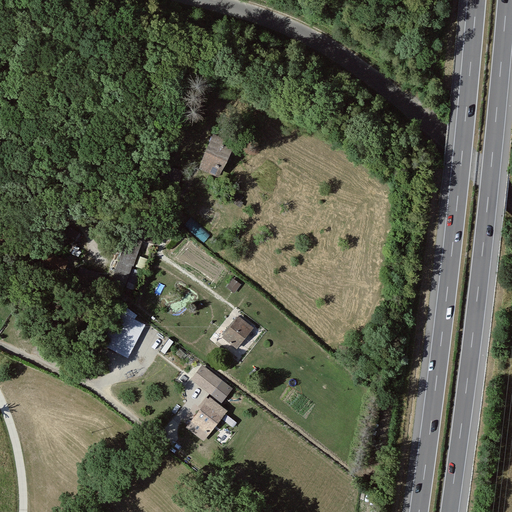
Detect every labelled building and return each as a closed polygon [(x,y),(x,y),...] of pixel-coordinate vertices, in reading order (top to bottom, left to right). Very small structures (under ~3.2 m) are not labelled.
[(235,145),(215,136),(200,170),(220,179),(235,145)] [(172,164),(153,159),(146,187),(176,195),(183,170),(171,167),(172,164)] [(210,235),(192,218),(185,225),(204,242),(210,235)] [(164,225),(149,222),(145,241),(160,244),(164,225)] [(23,241),(0,230),(0,242),(18,251),(23,241)] [(143,242),(129,237),(113,279),(128,285),(143,242)] [(68,261),(40,248),(34,260),(63,273),(68,261)] [(103,277),(81,267),(76,279),(98,290),(103,277)] [(233,278),(227,287),(234,293),(241,284),(233,278)] [(129,359),(145,325),(116,311),(100,345),(129,359)] [(239,316),(222,337),(237,349),(253,327),(239,316)] [(91,328),(78,320),(71,332),(84,340),(91,328)] [(173,344),(167,340),(163,345),(169,350),(173,344)] [(185,355),(179,349),(176,353),(182,359),(185,355)] [(202,365),(191,379),(222,402),(232,389),(202,365)] [(187,427),(204,441),(227,411),(210,398),(187,427)]
